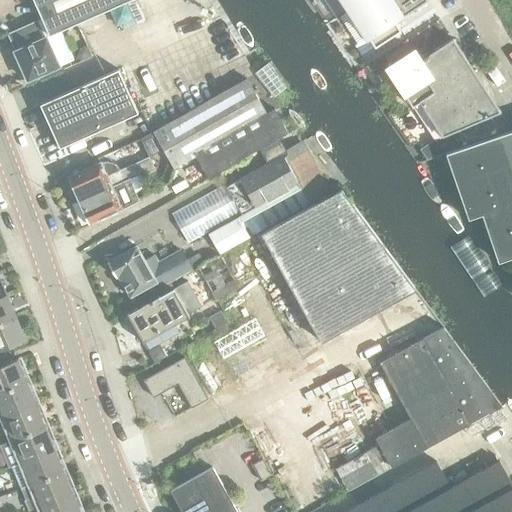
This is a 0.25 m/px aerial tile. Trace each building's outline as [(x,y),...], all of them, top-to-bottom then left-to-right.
[(33,0),(49,34),(126,0),(33,0)] [(342,0),(348,9),(361,0),(342,0)] [(374,46),(378,44),(400,30),(393,19),(401,14),(402,15),(426,0),(361,0),(348,9),(367,37),(368,36),(374,46)] [(37,21),(8,34),(15,50),(14,51),(14,52),(27,80),(59,66),(46,37),(44,37),(37,21)] [(500,111),(452,37),(427,54),(428,55),(420,60),(413,50),(387,67),(394,77),(393,78),(412,106),(419,101),(441,135),(442,136),(443,136),(500,111)] [(39,104),(59,148),(138,112),(118,69),(39,104)] [(217,173),(267,144),(287,132),(273,109),(265,114),(246,78),(153,131),(153,132),(164,150),(173,167),(195,156),(208,180),(218,174),(217,173)] [(295,128),(287,132),(267,144),(275,158),(225,187),(251,233),(309,202),(309,203),(331,191),(295,128)] [(441,135),(421,149),(428,159),(445,152),(463,145),(458,129),(443,136),(442,136),(441,135)] [(511,129),(445,152),(467,217),(481,213),(497,260),(511,256),(511,260),(511,129)] [(153,156),(164,150),(153,132),(139,139),(147,158),(150,161),(153,156)] [(79,200),(134,174),(152,166),(150,161),(147,158),(119,170),(119,169),(116,166),(111,163),(105,162),(101,164),(100,163),(69,177),(79,200)] [(139,186),(134,174),(79,200),(90,224),(129,206),(123,192),(139,186)] [(188,243),(240,214),(223,184),(171,213),(188,243)] [(340,187),(260,232),(320,339),(321,340),(414,289),(340,187)] [(208,234),(219,254),(249,237),(238,216),(208,234)] [(136,246),(107,262),(116,277),(118,276),(130,296),(156,282),(159,288),(169,282),(192,269),(181,249),(158,262),(153,254),(143,259),(136,246)] [(220,254),(198,267),(215,299),(238,286),(220,254)] [(173,288),(127,314),(143,343),(144,342),(142,339),(186,314),(188,317),(189,317),(187,313),(201,306),(187,281),(173,289),(173,288)] [(0,323),(15,317),(6,295),(0,297),(0,323)] [(0,350),(24,340),(15,317),(0,323),(0,350)] [(378,441),(391,466),(501,406),(442,326),(378,362),(410,417),(375,437),(378,441)] [(192,346),(151,368),(162,385),(187,371),(200,392),(215,384),(192,346)] [(0,392),(25,382),(16,360),(17,360),(16,359),(0,366),(0,392)] [(35,405),(25,382),(0,392),(0,410),(3,418),(35,405)] [(3,418),(12,439),(44,427),(35,405),(3,418)] [(0,444),(9,467),(11,466),(53,449),(44,427),(12,439),(0,444)] [(378,441),(333,466),(347,491),(391,466),(378,441)] [(62,471),(53,449),(11,466),(20,488),(62,471)] [(252,464),(261,479),(270,474),(262,459),(252,464)] [(511,511),(511,484),(498,460),(451,487),(435,459),(343,511),(511,511)] [(238,511),(212,465),(192,477),(189,471),(183,474),(186,481),(170,490),(180,508),(182,511),(238,511)] [(29,510),(39,506),(71,493),(62,471),(20,488),(29,510)] [(39,506),(41,511),(78,511),(71,493),(39,506)]
